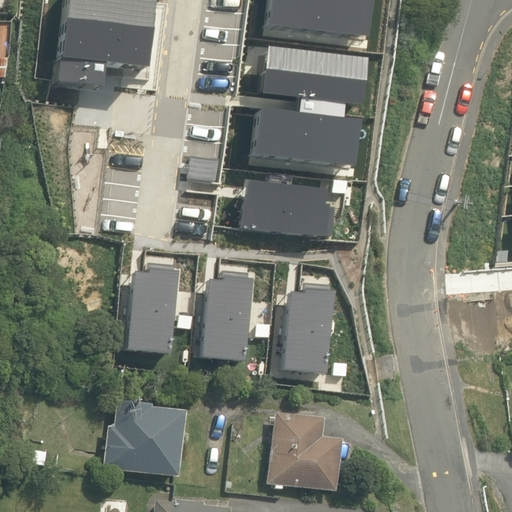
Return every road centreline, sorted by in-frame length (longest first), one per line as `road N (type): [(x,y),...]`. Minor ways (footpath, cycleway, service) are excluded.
road 1 (residential): [(451,511),(411,246),(472,0)]
road 2 (residential): [(152,227),(188,0)]
